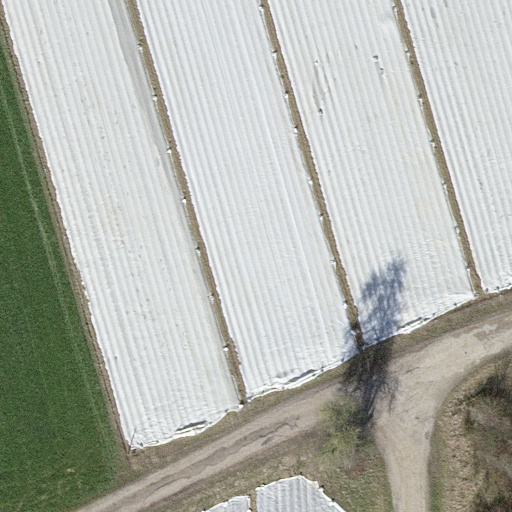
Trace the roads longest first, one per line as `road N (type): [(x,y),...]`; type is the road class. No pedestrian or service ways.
road 1 (track): [(112,511),(386,388),(511,345)]
road 2 (track): [(396,511),(386,388)]
